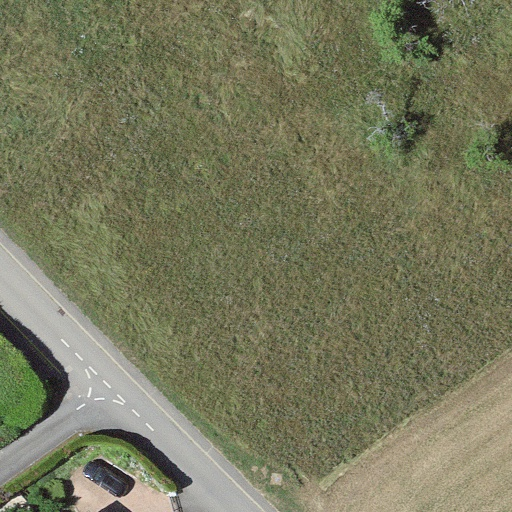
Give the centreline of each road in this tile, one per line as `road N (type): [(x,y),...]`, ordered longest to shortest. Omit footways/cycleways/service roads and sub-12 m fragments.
road 1 (residential): [(109,387),(232,511)]
road 2 (residential): [(0,276),(109,387)]
road 3 (residential): [(109,387),(0,474)]
